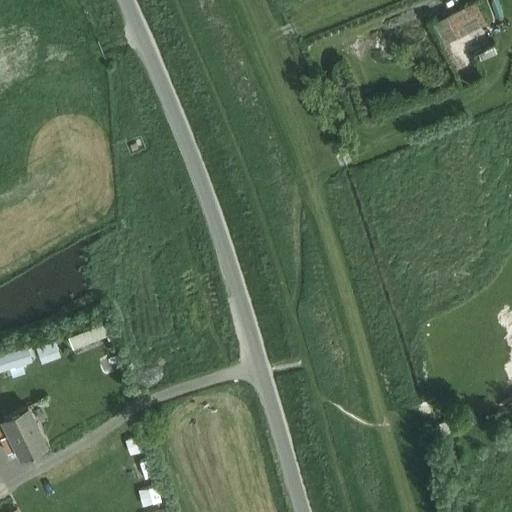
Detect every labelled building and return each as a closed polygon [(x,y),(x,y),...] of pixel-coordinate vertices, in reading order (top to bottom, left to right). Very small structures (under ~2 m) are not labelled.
[(485,20),(465,30),(475,52),(496,42),(485,20)] [(106,322),(69,336),(74,347),(111,333),(106,322)] [(32,345),(0,355),(0,370),(37,359),(32,345)] [(3,423),(0,424),(0,441),(3,440),(9,453),(19,449),(23,457),(47,446),(29,406),(4,418),(9,427),(5,428),(3,423)] [(125,464),(135,461),(130,446),(120,449),(125,464)] [(137,511),(152,511),(148,497),(134,500),(137,511)]
